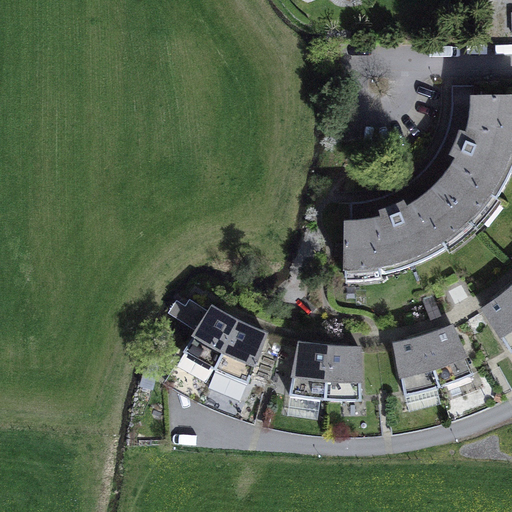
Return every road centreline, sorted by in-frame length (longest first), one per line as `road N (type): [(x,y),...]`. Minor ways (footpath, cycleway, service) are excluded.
road 1 (residential): [(511,409),(433,440),(355,451),(254,439),(190,415)]
road 2 (residential): [(511,59),(341,59)]
